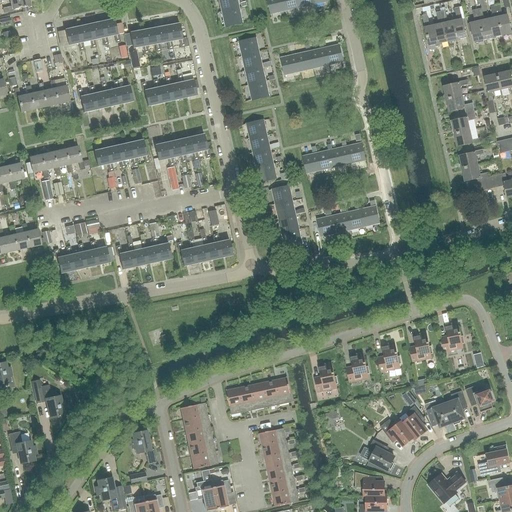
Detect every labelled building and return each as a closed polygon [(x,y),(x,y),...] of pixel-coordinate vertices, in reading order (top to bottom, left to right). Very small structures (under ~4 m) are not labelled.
[(9,0),(11,7),(3,9),(4,14),(13,12),(13,10),(30,6),(28,0),(9,0)] [(236,0),(217,0),(221,12),(238,8),(236,0)] [(282,0),(267,0),(270,14),(285,11),(282,0)] [(297,0),(282,0),(285,11),(300,8),(297,0)] [(495,5),(501,36),(508,34),(508,36),(511,35),(507,15),(502,16),(499,4),(495,5)] [(492,15),(488,16),(488,19),(493,39),(496,38),(496,37),(501,36),(495,5),(490,6),(492,15)] [(457,20),(452,21),(457,41),(460,41),(460,40),(466,38),(459,7),(454,8),(457,20)] [(238,8),(221,12),(224,27),(242,23),(238,8)] [(481,8),(476,9),(483,40),(489,39),(490,40),(493,39),(488,19),(488,16),(483,18),(481,8)] [(474,23),(470,24),(474,43),(478,42),(478,41),(483,40),(476,9),(472,10),(474,23)] [(445,10),(441,11),(448,42),(453,41),(453,42),(457,41),(452,21),(448,22),(445,10)] [(439,24),(434,25),(439,45),(442,45),(441,44),(448,42),(441,11),(436,12),(439,24)] [(427,14),(422,15),(429,46),(435,45),(435,46),(439,45),(434,25),(429,26),(427,14)] [(114,20),(101,22),(105,38),(106,37),(114,36),(116,44),(120,43),(118,34),(117,35),(114,20)] [(105,38),(101,22),(89,25),(93,40),(94,40),(102,38),(103,47),(108,46),(106,37),(105,38)] [(181,48),(185,47),(188,47),(187,38),(182,39),(179,24),(167,27),(170,42),(172,41),(179,40),(181,48)] [(93,40),(89,25),(77,28),(80,43),(82,43),(90,41),(92,49),(96,48),(94,40),(93,40)] [(173,50),(172,41),(170,42),(167,27),(155,29),(157,44),(159,44),(167,42),(168,51),(173,50)] [(80,43),(77,28),(65,30),(68,46),(78,44),(80,52),(84,51),(82,43),(80,43)] [(161,52),(159,44),(157,44),(155,29),(142,31),(145,46),(147,46),(155,45),(156,53),(161,52)] [(148,54),(147,46),(145,46),(142,31),(130,33),(133,49),(142,47),(144,55),(148,54)] [(256,38),(238,42),(241,57),(259,53),(256,38)] [(118,47),(121,59),(127,57),(125,45),(118,47)] [(339,45),(324,48),(328,66),(343,62),(339,45)] [(324,48),(309,52),(313,69),(328,66),(324,48)] [(139,67),(136,51),(129,52),(132,69),(139,67)] [(309,52),(295,55),(299,72),(313,69),(309,52)] [(259,53),(241,57),(245,71),(262,67),(259,53)] [(284,76),(299,72),(295,55),(280,58),(284,76)] [(36,73),(42,72),(39,60),(33,61),(36,73)] [(262,67),(245,71),(248,86),(266,82),(262,67)] [(511,78),(510,71),(498,74),(501,90),(511,88),(511,93),(511,78)] [(492,92),(501,90),(498,74),(485,77),(488,93),(487,93),(489,101),(494,100),(492,92)] [(181,83),(185,99),(197,96),(193,80),(184,83),(182,75),(178,76),(179,83),(181,83)] [(172,101),(185,99),(181,83),(179,83),(172,85),(170,77),(165,78),(167,86),(169,86),(172,101)] [(160,104),(172,101),(169,86),(167,86),(160,88),(158,80),(153,81),(155,89),(157,89),(160,104)] [(446,99),(462,96),(460,86),(468,84),(467,80),(458,82),(459,83),(451,85),(444,87),(446,99)] [(54,89),(57,105),(69,102),(66,87),(56,89),(55,81),(50,82),(52,90),(54,89)] [(117,89),(120,105),(133,102),(129,87),(120,89),(118,81),(113,82),(115,89),(117,89)] [(266,82),(248,86),(251,100),(269,97),(266,82)] [(108,108),(120,105),(117,89),(115,89),(107,91),(106,83),(101,84),(103,92),(105,92),(108,108)] [(148,107),(160,104),(157,89),(155,89),(148,91),(146,83),(141,84),(143,93),(145,92),(148,107)] [(45,107),(57,105),(54,89),(52,90),(44,91),(42,84),(38,85),(40,92),(41,92),(45,107)] [(33,110),(45,107),(41,92),(40,92),(32,94),(30,86),(26,87),(27,95),(29,95),(33,110)] [(96,110),(108,108),(105,92),(103,92),(95,94),(93,86),(89,87),(91,95),(92,95),(96,110)] [(20,113),(33,110),(29,95),(27,95),(20,97),(18,89),(13,90),(15,98),(17,98),(20,113)] [(83,113),(96,110),(92,95),(91,95),(83,97),(82,89),(77,90),(79,99),(80,99),(83,113)] [(474,111),(473,107),(472,103),(465,105),(462,96),(446,99),(449,112),(464,108),(465,113),(474,111)] [(475,115),(474,111),(465,113),(467,117),(451,121),(454,134),(470,130),(468,121),(476,119),(475,115)] [(249,139),(266,135),(263,120),(246,124),(249,139)] [(472,139),(470,130),(454,134),(457,146),(472,143),(473,144),(481,142),(480,138),(472,139)] [(204,135),(192,137),(195,153),(196,152),(204,151),(205,159),(210,158),(208,149),(207,149),(204,135)] [(270,149),(266,135),(249,139),(252,153),(270,149)] [(195,153),(192,137),(179,140),(183,155),(184,155),(191,153),(193,162),(198,161),(196,152),(195,153)] [(183,155),(179,140),(167,143),(170,158),(172,158),(180,156),(181,164),(186,163),(184,155),(183,155)] [(502,141),(505,152),(510,151),(508,140),(502,141)] [(143,141),(131,143),(134,158),(136,158),(143,156),(145,164),(150,163),(148,154),(146,155),(143,141)] [(498,154),(505,152),(502,141),(496,142),(498,154)] [(131,143),(119,146),(122,161),(124,161),(131,159),(133,167),(138,166),(136,158),(134,158),(131,143)] [(170,158),(167,143),(155,145),(158,161),(167,159),(169,167),(174,166),(172,158),(170,158)] [(361,143),(346,147),(350,164),(365,161),(361,143)] [(119,146),(106,149),(110,164),(112,163),(119,162),(121,170),(126,169),(124,161),(122,161),(119,146)] [(78,147),(66,150),(69,165),(71,165),(78,163),(80,171),(85,170),(83,161),(82,162),(78,147)] [(346,147),(332,150),(336,167),(350,164),(346,147)] [(114,172),(112,163),(110,164),(106,149),(94,152),(98,167),(107,165),(109,173),(114,172)] [(273,164),(270,149),(252,153),(255,168),(273,164)] [(459,155),(462,169),(478,165),(476,155),(484,154),(483,149),(474,151),(474,152),(459,155)] [(66,150),(54,153),(57,168),(59,167),(66,166),(68,174),(73,173),(71,165),(69,165),(66,150)] [(332,150),(317,153),(321,171),(336,167),(332,150)] [(54,153),(41,155),(45,171),(46,170),(54,169),(56,177),(61,176),(59,167),(57,168),(54,153)] [(317,153),(303,157),(306,174),(321,171),(317,153)] [(45,171),(41,155),(29,158),(32,173),(42,171),(44,179),(48,178),(46,170),(45,171)] [(20,164),(8,167),(12,182),(13,182),(21,180),(23,188),(27,187),(25,178),(24,179),(20,164)] [(276,179),(273,164),(255,168),(259,182),(276,179)] [(481,178),(484,178),(489,176),(488,172),(480,174),(478,165),(462,169),(465,181),(473,179),(479,178),(481,177),(481,178)] [(148,167),(150,182),(159,181),(158,166),(148,167)] [(8,167),(0,168),(0,184),(2,184),(9,183),(11,191),(15,190),(13,182),(12,182),(8,167)] [(171,191),(178,189),(173,167),(167,169),(171,191)] [(134,185),(141,183),(137,169),(131,171),(134,185)] [(495,175),(498,187),(505,185),(507,198),(511,196),(511,180),(508,181),(506,173),(495,175)] [(184,189),(191,187),(188,175),(181,177),(184,189)] [(492,188),(498,187),(495,175),(490,176),(492,188)] [(490,176),(489,176),(484,178),(487,189),(492,188),(490,176)] [(479,178),(481,191),(487,189),(484,178),(481,178),(481,177),(479,178)] [(115,187),(113,178),(107,179),(110,189),(115,187)] [(475,192),(481,191),(479,178),(473,179),(475,192)] [(45,201),(53,200),(48,181),(41,182),(45,201)] [(53,184),(55,196),(63,195),(61,182),(53,184)] [(274,205),(292,201),(289,186),(271,190),(274,205)] [(278,219),(295,215),(292,201),(274,205),(278,219)] [(375,206),(361,210),(365,227),(379,224),(375,206)] [(361,210),(346,213),(350,230),(365,227),(361,210)] [(211,226),(218,225),(215,211),(208,212),(211,226)] [(346,213),(331,216),(335,234),(350,230),(346,213)] [(281,234),(298,230),(295,215),(278,219),(281,234)] [(331,216),(317,220),(321,237),(335,234),(331,216)] [(99,227),(97,220),(85,222),(87,230),(99,227)] [(152,239),(158,237),(155,223),(149,225),(152,239)] [(25,232),(28,248),(41,245),(37,230),(28,232),(26,224),(21,225),(23,233),(25,232)] [(65,227),(66,235),(74,233),(72,226),(65,227)] [(16,251),(28,248),(25,232),(23,233),(15,235),(14,227),(9,228),(11,236),(13,235),(16,251)] [(13,235),(11,236),(3,237),(2,230),(0,229),(0,238),(4,253),(16,251),(13,235)] [(302,244),(298,230),(281,234),(284,248),(302,244)] [(43,238),(44,245),(51,243),(48,232),(42,233),(43,238)] [(216,243),(220,258),(232,256),(229,240),(219,242),(217,234),(213,235),(214,244),(216,243)] [(208,261),(220,258),(216,243),(214,244),(207,245),(205,237),(201,238),(202,246),(204,246),(208,261)] [(156,246),(159,262),(171,259),(168,243),(158,246),(156,238),(152,239),(154,247),(156,246)] [(196,264),(208,261),(204,246),(202,246),(195,248),(193,240),(189,241),(191,249),(192,249),(196,264)] [(147,265),(159,262),(156,246),(154,247),(146,248),(145,241),(140,242),(142,249),(143,249),(147,265)] [(94,250),(97,265),(110,263),(106,247),(96,249),(95,242),(90,243),(92,251),(94,250)] [(135,267),(147,265),(143,249),(142,249),(134,251),(132,243),(128,244),(130,252),(131,252),(135,267)] [(184,267),(196,264),(192,249),(191,249),(183,251),(181,243),(176,244),(178,252),(180,252),(184,267)] [(85,268),(97,265),(94,250),(92,251),(84,252),(83,245),(78,246),(80,253),(82,253),(85,268)] [(122,270),(135,267),(131,252),(130,252),(122,254),(120,246),(116,247),(118,256),(119,255),(122,270)] [(73,271),(85,268),(82,253),(80,253),(72,255),(70,247),(66,248),(68,256),(69,256),(73,271)] [(60,274),(73,271),(69,256),(68,256),(60,258),(58,250),(54,251),(55,259),(57,259),(60,274)] [(444,353),(463,348),(462,344),(464,344),(463,336),(461,337),(458,323),(450,324),(451,326),(445,328),(447,336),(440,338),(444,353)] [(412,363),(432,359),(431,354),(433,354),(431,347),(429,347),(426,333),(419,334),(419,336),(413,338),(415,346),(409,348),(412,363)] [(397,357),(394,343),(387,344),(387,347),(382,348),(384,357),(377,358),(380,373),(400,369),(399,364),(401,364),(399,357),(397,357)] [(349,383),(368,379),(367,374),(369,374),(368,367),(366,367),(363,353),(355,355),(356,357),(350,358),(352,367),(346,368),(349,383)] [(478,367),(485,366),(484,354),(477,355),(478,367)] [(0,390),(14,388),(11,376),(10,368),(6,369),(4,363),(0,363),(0,390)] [(331,363),(324,365),(324,367),(319,368),(321,377),(314,378),(317,393),(337,389),(336,385),(338,384),(336,377),(334,377),(331,363)] [(286,378),(275,381),(279,402),(287,401),(288,403),(292,402),(287,377),(286,377),(286,378)] [(51,419),(63,416),(62,410),(66,409),(64,401),(60,402),(59,396),(49,390),(49,385),(40,387),(39,380),(32,382),(36,403),(43,402),(43,400),(47,399),(51,419)] [(275,381),(262,383),(267,405),(275,403),(275,406),(280,405),(279,402),(275,381)] [(262,383),(250,386),(255,408),(263,406),(263,408),(268,408),(267,405),(262,383)] [(250,386),(238,388),(243,410),(251,409),(251,411),(255,410),(255,408),(250,386)] [(480,413),(493,409),(491,402),(493,402),(489,391),(487,392),(486,389),(478,392),(476,386),(465,390),(470,404),(476,402),(480,413)] [(243,413),(243,410),(238,388),(227,391),(226,390),(231,415),(231,413),(239,411),(239,414),(243,413)] [(461,392),(451,395),(453,401),(445,404),(452,423),(453,423),(453,426),(460,423),(460,421),(465,419),(461,408),(467,406),(461,392)] [(435,401),(425,405),(430,419),(432,427),(438,425),(439,428),(452,423),(445,404),(437,407),(435,401)] [(180,409),(183,421),(205,416),(203,408),(206,408),(205,403),(179,409),(180,409)] [(424,418),(414,407),(405,413),(409,418),(403,423),(414,438),(415,440),(426,431),(419,422),(424,418)] [(339,411),(327,412),(328,428),(340,427),(339,411)] [(183,421),(185,433),(207,428),(206,421),(208,420),(207,416),(205,416),(183,421)] [(389,420),(380,427),(392,443),(398,439),(403,446),(414,438),(403,423),(401,421),(394,427),(389,420)] [(185,433),(188,445),(210,441),(208,433),(211,432),(210,428),(207,428),(185,433)] [(262,446),(284,441),(282,434),(284,433),(284,429),(258,434),(258,435),(259,435),(262,446)] [(145,452),(147,465),(156,463),(153,450),(149,450),(145,431),(133,434),(134,440),(130,440),(132,449),(136,448),(137,454),(145,452)] [(19,432),(8,435),(11,452),(18,450),(21,464),(34,461),(32,455),(36,455),(35,446),(31,447),(29,441),(21,443),(19,432)] [(188,445),(191,457),(212,453),(211,445),(213,444),(212,440),(210,441),(188,445)] [(388,470),(390,471),(394,464),(391,463),(394,458),(384,452),(386,447),(373,440),(368,450),(373,453),(369,461),(388,470)] [(284,441),(262,446),(264,458),(286,454),(284,446),(287,445),(286,441),(284,441)] [(488,462),(478,465),(480,477),(498,473),(496,466),(509,463),(505,446),(494,449),(495,452),(486,454),(488,462)] [(215,452),(212,453),(191,457),(193,469),(192,469),(192,470),(218,464),(217,464),(215,464),(213,457),(216,456),(215,452)] [(289,453),(286,454),(264,458),(267,470),(289,466),(287,458),(290,457),(289,453)] [(291,465),(289,466),(267,470),(269,483),(291,478),(290,470),(292,469),(291,465)] [(146,481),(145,473),(129,476),(131,485),(146,481)] [(355,473),(355,488),(363,488),(363,497),(366,497),(384,497),(384,496),(384,483),(375,483),(375,477),(372,477),(355,473)] [(455,491),(465,483),(457,473),(447,481),(441,475),(428,485),(444,504),(457,493),(455,491)] [(294,477),(291,478),(269,483),(272,495),(294,490),(292,482),(295,482),(294,477)] [(119,509),(125,507),(121,487),(113,489),(111,478),(98,481),(99,487),(95,488),(97,496),(101,495),(102,501),(110,499),(113,511),(119,510),(119,509)] [(500,501),(511,498),(511,485),(504,487),(502,478),(487,481),(489,489),(491,489),(492,493),(498,492),(500,501)] [(216,509),(212,488),(211,483),(211,480),(196,483),(197,487),(194,488),(197,500),(203,499),(205,511),(207,511),(208,511),(210,511),(213,511),(215,509),(216,509)] [(0,482),(0,490),(2,490),(3,490),(10,489),(8,481),(0,482)] [(212,488),(216,509),(218,509),(221,510),(223,509),(226,507),(227,507),(225,494),(231,493),(228,481),(222,482),(222,481),(211,483),(212,488)] [(296,489),(294,490),(272,495),(274,506),(273,506),(273,507),(299,502),(299,501),(296,502),(295,494),(297,493),(296,489)] [(154,496),(144,498),(145,502),(146,511),(158,511),(158,509),(163,507),(161,495),(155,496),(154,496)] [(366,505),(360,505),(359,511),(374,511),(375,510),(386,510),(387,496),(384,496),(384,497),(366,497),(366,505)] [(511,511),(511,498),(500,501),(501,511),(495,511),(509,511),(511,511)] [(146,511),(145,502),(134,504),(133,501),(127,502),(129,511),(146,511)]
